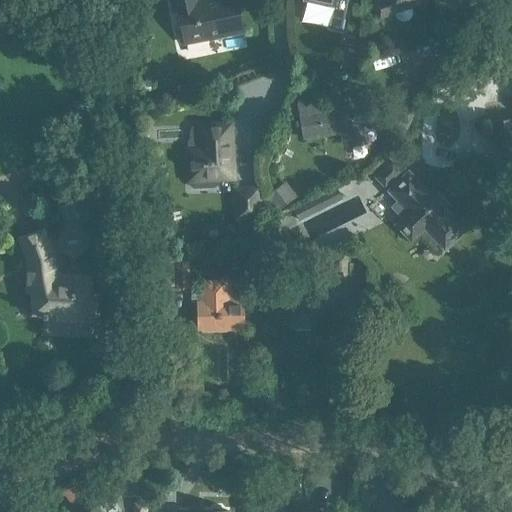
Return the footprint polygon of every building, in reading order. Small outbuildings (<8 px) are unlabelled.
[(197,0),(171,0),(173,11),(178,10),(184,43),(243,31),(236,0),(205,0),(198,1),(197,0)] [(307,0),(333,6),(329,28),(341,30),(347,0),(307,0)] [(381,0),(373,3),(377,16),(394,11),(395,15),(397,18),(400,20),(404,21),(408,19),(411,17),(412,13),(412,9),(410,4),(422,0),(381,0)] [(339,68),(358,65),(358,47),(345,44),(339,68)] [(350,107),(299,116),(304,138),(344,131),(345,134),(357,132),(357,128),(372,126),(368,104),(365,104),(363,95),(348,97),(350,107)] [(404,135),(415,111),(395,102),(384,126),(388,129),(386,135),(396,140),(399,132),(404,135)] [(511,151),(511,119),(489,123),(494,154),(511,151)] [(230,123),(198,125),(199,126),(193,126),(190,130),(191,139),(188,142),(189,150),(188,150),(190,176),(190,185),(194,189),(215,188),(218,184),(218,178),(233,178),(232,154),(229,154),(229,147),(231,147),(230,123)] [(392,207),(402,217),(395,225),(410,241),(423,229),(443,249),(463,230),(443,210),(448,205),(432,189),(428,193),(407,172),(404,175),(390,161),(374,177),(384,188),(387,191),(398,201),(392,207)] [(511,222),(511,179),(498,181),(507,223),(511,222)] [(293,199),(281,184),(264,198),(276,212),(293,199)] [(299,221),(342,199),(336,186),(292,208),(299,221)] [(258,188),(236,190),(237,217),(239,217),(240,239),(258,238),(257,216),(259,216),(258,188)] [(60,276),(40,230),(17,238),(26,261),(25,293),(30,294),(30,315),(41,315),(41,318),(45,318),(45,321),(82,322),(82,310),(96,310),(97,294),(89,294),(90,277),(60,276)] [(347,287),(346,256),(329,257),(330,287),(347,287)] [(188,289),(187,262),(174,262),(174,289),(188,289)] [(198,283),(199,304),(197,303),(197,330),(201,330),(201,333),(213,333),(213,330),(241,330),(240,303),(239,303),(239,294),(229,294),(229,282),(198,283)] [(301,289),(301,294),(289,294),(290,328),(315,327),(315,321),(320,321),(318,288),(301,289)] [(146,511),(146,503),(131,503),(130,511),(146,511)]
